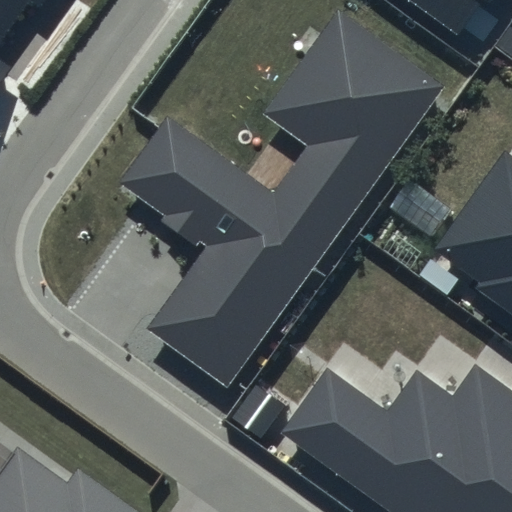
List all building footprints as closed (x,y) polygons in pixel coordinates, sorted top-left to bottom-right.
[(44,0),(0,0),(0,76),(9,64),(0,57),(0,41),(29,0),(36,0),(42,4),(44,0)] [(482,0),(411,0),(458,34),(482,0)] [(444,86),(338,10),(264,112),(307,144),(272,192),(168,118),(120,186),(205,247),(146,330),(227,387),(444,86)] [(511,152),(508,150),(435,252),(511,306),(511,152)] [(511,511),(511,391),(476,366),(454,397),(417,371),(388,412),(325,368),(279,433),(390,511),(511,511)] [(68,486),(15,449),(0,471),(0,511),(137,511),(79,471),(68,486)]
